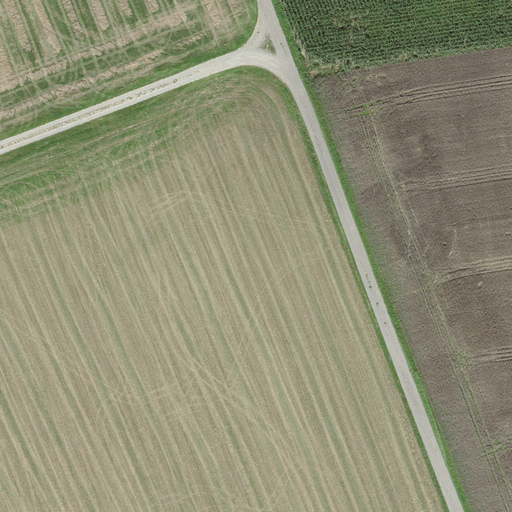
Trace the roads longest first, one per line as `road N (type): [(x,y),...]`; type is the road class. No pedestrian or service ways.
road 1 (track): [(467,511),(285,0)]
road 2 (track): [(304,47),(0,152)]
